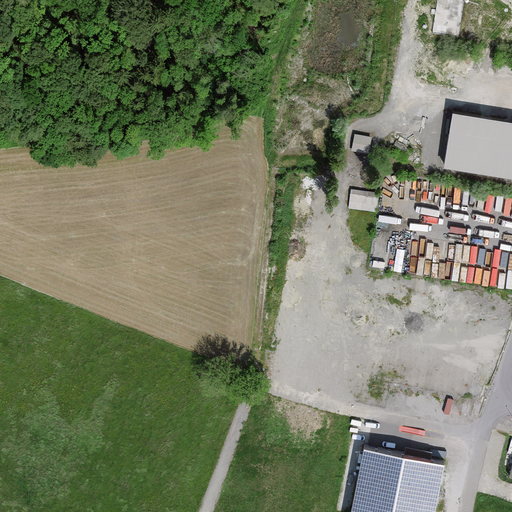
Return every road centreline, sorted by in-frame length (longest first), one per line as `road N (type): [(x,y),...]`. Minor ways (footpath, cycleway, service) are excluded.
road 1 (unknown): [(481,440),(293,394)]
road 2 (residential): [(511,354),(465,511)]
road 3 (unknown): [(511,240),(392,220)]
